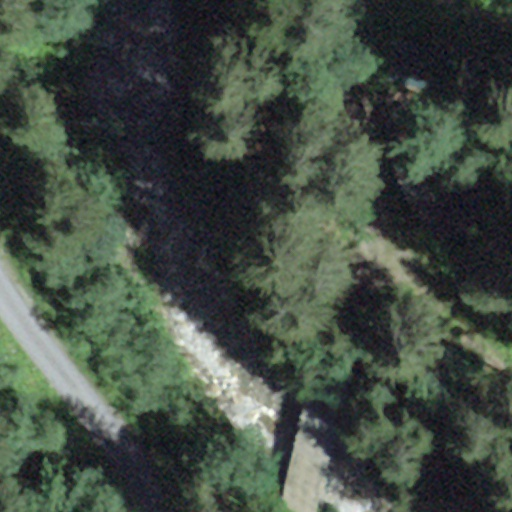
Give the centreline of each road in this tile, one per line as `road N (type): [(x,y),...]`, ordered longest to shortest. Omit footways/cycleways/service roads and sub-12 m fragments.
road 1 (track): [(286,511),(359,195),(349,51),(351,13),(362,0)]
road 2 (unclassified): [(0,280),(157,511)]
